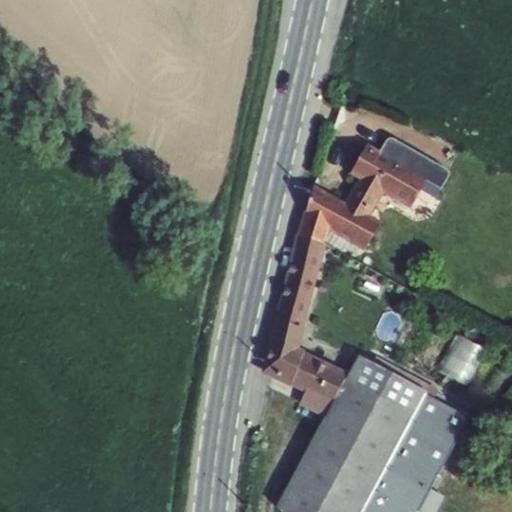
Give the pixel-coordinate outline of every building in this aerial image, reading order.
[(364,249),(383,220),(372,214),(384,192),(412,207),(421,188),(436,198),(441,188),(443,189),(450,176),(451,173),(450,171),(450,169),(448,167),(446,166),(398,139),(396,138),(393,136),(390,137),(388,138),(386,140),(381,149),(368,142),(351,173),(359,177),(345,200),(315,183),(306,210),(304,209),(297,234),(325,243),(326,240),(330,229),(351,241),(364,249)] [(330,229),(326,240),(345,251),(351,241),(330,229)] [(328,244),(325,243),(297,234),(296,234),(263,371),(291,385),(293,385),(305,391),(300,403),(325,416),(325,415),(327,415),(349,370),(306,350),(307,348),(301,345),(328,244)] [(448,371),(473,381),(488,342),(464,332),(448,371)] [(327,415),(325,415),(325,416),(276,507),(285,511),(420,511),(472,415),(360,354),(349,370),(327,415)]
